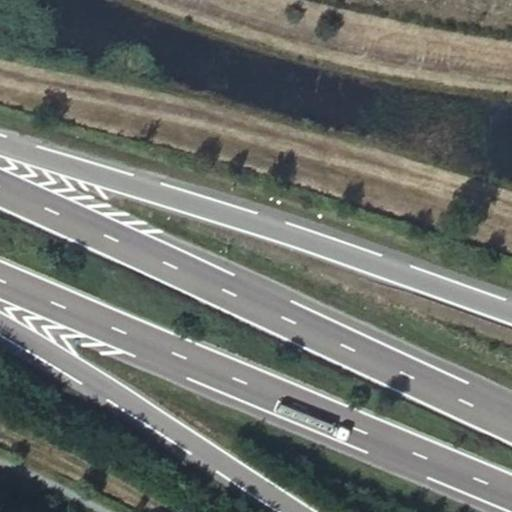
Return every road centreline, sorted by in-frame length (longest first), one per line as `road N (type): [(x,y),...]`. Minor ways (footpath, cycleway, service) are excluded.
road 1 (trunk): [(511,426),(0,194)]
road 2 (trunk): [(0,279),(511,495)]
road 3 (trunk): [(511,315),(0,156)]
road 4 (track): [(0,71),(213,119),(511,207)]
road 5 (trunk): [(0,330),(295,511)]
road 6 (track): [(511,77),(309,37),(202,0)]
road 7 (track): [(165,511),(0,432)]
